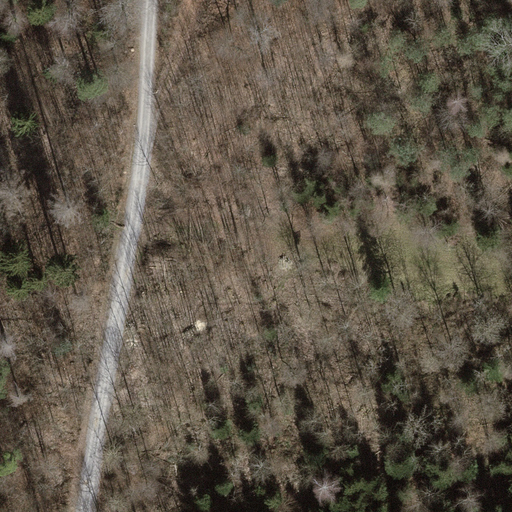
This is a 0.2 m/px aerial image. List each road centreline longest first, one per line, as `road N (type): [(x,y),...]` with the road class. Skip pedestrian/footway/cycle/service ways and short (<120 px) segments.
road 1 (track): [(150,0),(140,165),(81,511)]
road 2 (track): [(140,165),(196,0)]
